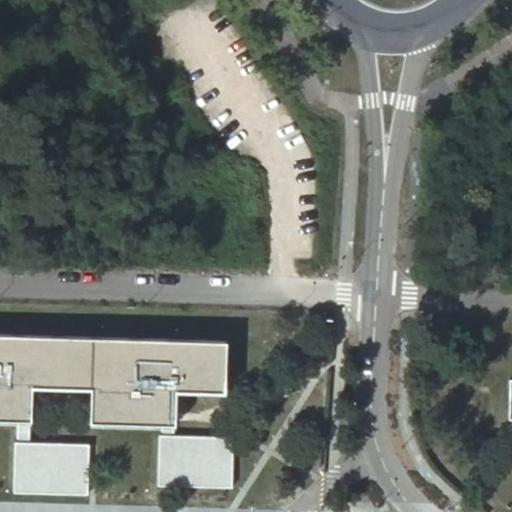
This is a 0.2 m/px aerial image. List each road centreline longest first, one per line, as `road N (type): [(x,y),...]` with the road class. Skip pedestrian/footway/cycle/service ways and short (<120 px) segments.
road 1 (tertiary): [(423,511),(385,471),(369,412),(380,166)]
road 2 (tertiary): [(380,166),(436,26)]
road 3 (tertiary): [(367,29),(380,166)]
